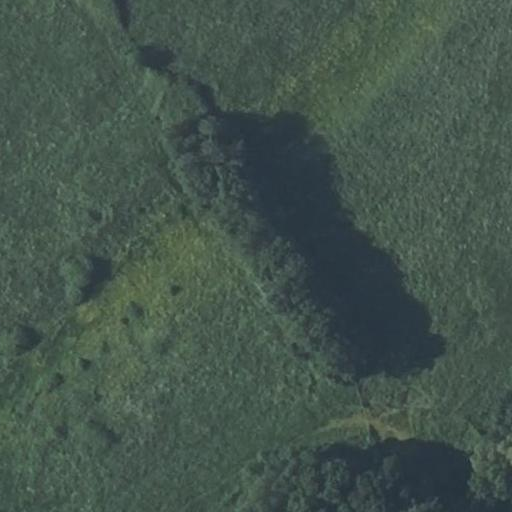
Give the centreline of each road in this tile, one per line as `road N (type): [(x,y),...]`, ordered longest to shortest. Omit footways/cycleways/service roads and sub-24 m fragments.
road 1 (track): [(70,0),(257,284),(431,511)]
road 2 (track): [(370,439),(284,409),(222,449),(156,511)]
